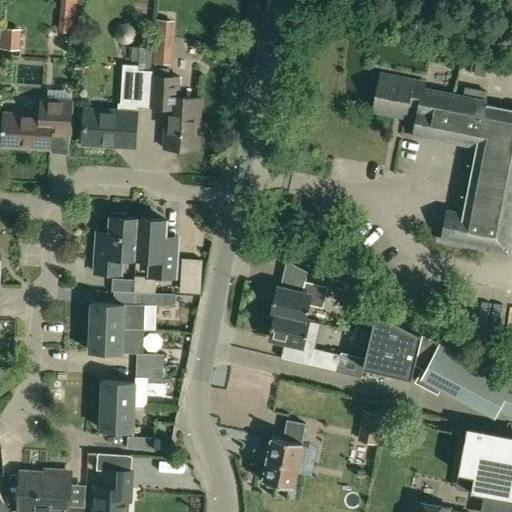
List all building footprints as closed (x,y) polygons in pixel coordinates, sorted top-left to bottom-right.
[(152,63),(171,64),(174,21),(156,20),(152,63)] [(28,54),(31,29),(21,28),(17,52),(28,54)] [(135,106),(149,107),(151,75),(152,67),(153,47),(141,45),(139,66),(122,65),(122,79),(136,79),(135,106)] [(169,68),(152,67),(151,75),(149,107),(167,108),(165,148),(197,150),(200,98),(178,97),(179,77),(169,76),(169,68)] [(413,136),(425,139),(446,143),(447,140),(477,145),(463,214),(448,211),(442,240),(509,253),(511,237),(511,108),(487,103),(487,101),(425,89),(426,83),(381,74),(374,110),(406,116),(409,103),(419,105),(413,136)] [(70,135),(72,100),(48,98),(47,114),(4,112),(2,146),(51,149),(52,134),(70,135)] [(135,146),(137,112),(85,109),(83,143),(135,146)] [(122,257),(136,258),(138,218),(126,217),(126,213),(113,212),(113,217),(112,216),(110,243),(97,242),(95,273),(121,274),(122,257)] [(175,278),(177,247),(164,246),(166,220),(138,218),(136,258),(151,259),(150,276),(175,278)] [(150,279),(134,279),(135,281),(134,291),(150,292),(150,279)] [(277,287),(271,311),(307,319),(310,304),(323,307),(328,286),(305,281),(302,292),(277,287)] [(114,292),(114,303),(92,302),(91,327),(144,329),(145,304),(166,305),(166,293),(134,292),(114,292)] [(293,361),(311,365),(349,374),(353,356),(315,347),(305,346),(311,321),(271,311),(271,312),(276,313),(270,337),(296,344),(293,361)] [(423,341),(377,317),(364,373),(413,385),(423,341)] [(136,353),(143,353),(144,329),(91,327),(90,351),(136,353)] [(511,381),(440,344),(422,377),(495,415),(499,408),(511,414),(511,381)] [(163,353),(137,353),(136,365),(163,365),(163,353)] [(163,365),(136,365),(136,377),(163,377),(163,365)] [(102,405),(135,406),(136,382),(103,380),(102,405)] [(146,402),(154,402),(153,382),(144,382),(146,402)] [(135,406),(102,405),(101,429),(134,431),(135,406)] [(384,415),(364,411),(358,443),(378,447),(384,415)] [(306,424),(288,420),(284,438),(272,436),(263,480),(268,481),(267,485),(284,489),(285,484),(294,486),(306,424)] [(511,433),(467,425),(459,473),(474,475),(471,491),(511,498),(511,433)] [(154,449),(154,448),(170,449),(171,442),(155,437),(128,436),(127,448),(154,449)] [(130,455),(98,453),(97,469),(103,469),(102,486),(96,485),(94,511),(126,511),(128,488),(131,489),(132,470),(129,470),(130,455)] [(52,511),(83,511),(84,509),(68,508),(70,472),(58,472),(58,474),(22,472),(20,508),(53,510),(52,511)] [(409,511),(469,511),(451,509),(452,505),(414,498),(413,501),(411,501),(409,511)]
